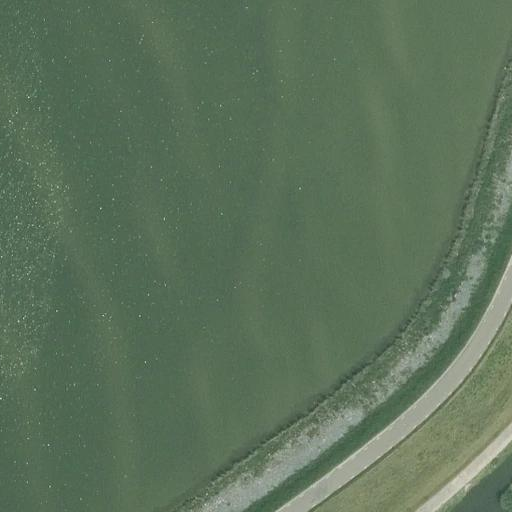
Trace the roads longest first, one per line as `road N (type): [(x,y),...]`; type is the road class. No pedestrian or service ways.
road 1 (tertiary): [(511,282),(452,378),(398,430),(288,511)]
road 2 (track): [(420,511),(511,430)]
